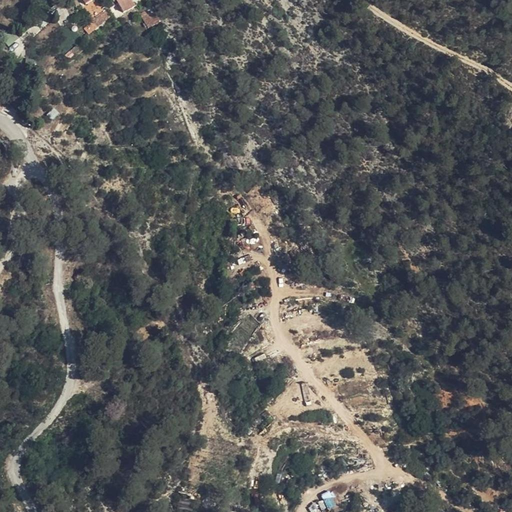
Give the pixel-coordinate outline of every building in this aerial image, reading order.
[(126,0),(131,9),(142,3),(140,0),(126,0)] [(95,26),(120,9),(116,3),(91,20),(95,26)] [(151,9),(157,25),(161,23),(155,6),(151,9)] [(155,6),(161,23),(164,21),(157,6),(155,6)] [(154,27),(157,25),(151,9),(147,11),(154,27)] [(46,114),(51,120),(59,114),(54,108),(46,114)] [(320,511),(313,503),(307,508),(310,511),(320,511)]
